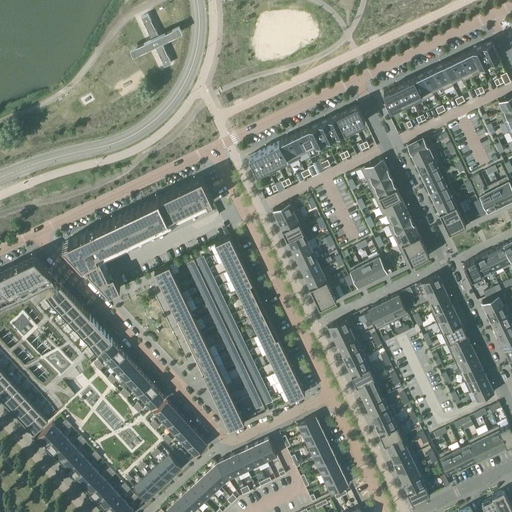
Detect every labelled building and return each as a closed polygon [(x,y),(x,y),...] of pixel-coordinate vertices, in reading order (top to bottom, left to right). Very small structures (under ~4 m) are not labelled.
[(133,55),(154,45),(164,66),(171,62),(161,41),(182,31),(179,24),(158,34),(148,13),(141,16),(151,37),(130,47),(133,55)] [(492,39),(481,44),(489,61),(500,56),(492,39)] [(481,44),(472,49),(480,65),(489,61),(481,44)] [(91,95),(122,57),(111,48),(80,86),(91,95)] [(472,49),(462,54),(472,75),(482,70),(480,65),(472,49)] [(462,54),(452,58),(462,78),(461,78),(462,80),(472,75),(462,54)] [(452,58),(442,63),(451,82),(452,82),(461,78),(462,78),(452,58)] [(442,63),(433,67),(442,87),(441,87),(443,89),(453,84),(452,82),(451,82),(442,63)] [(433,67),(423,72),(432,92),(433,91),(441,87),(442,87),(433,67)] [(423,72),(414,77),(423,96),(422,96),(423,99),(434,93),(433,91),(432,92),(423,72)] [(414,77),(403,81),(411,98),(412,101),(422,96),(423,96),(414,77)] [(403,81),(394,86),(402,103),(411,98),(403,81)] [(402,103),(394,86),(383,91),(391,108),(402,103)] [(499,111),(511,105),(511,92),(497,100),(501,110),(499,111)] [(357,103),(347,108),(355,125),(365,120),(357,103)] [(511,105),(499,111),(504,121),(511,117),(511,105)] [(347,108),(337,113),(345,130),(346,133),(357,128),(355,125),(347,108)] [(337,113),(327,118),(335,134),(345,130),(337,113)] [(327,118),(317,122),(326,139),(335,134),(327,118)] [(317,122),(308,127),(316,143),(325,139),(317,122)] [(308,127),(298,131),(308,151),(318,146),(316,143),(308,127)] [(298,131),(288,136),(298,156),(308,151),(298,131)] [(407,143),(412,153),(433,143),(428,133),(407,143)] [(288,136),(279,141),(287,157),(286,158),(288,163),(299,158),(298,156),(288,136)] [(279,141),(269,145),(277,162),(286,158),(287,157),(279,141)] [(412,153),(416,163),(437,153),(433,143),(412,153)] [(269,146),(259,150),(267,167),(272,165),(277,162),(272,152),(269,146)] [(267,167),(259,150),(249,155),(257,172),(267,167)] [(416,163),(421,173),(442,163),(437,153),(416,163)] [(360,167),(365,177),(387,166),(382,156),(360,167)] [(421,173),(425,182),(446,172),(442,163),(421,173)] [(365,177),(370,186),(392,176),(387,166),(365,177)] [(425,182),(430,191),(451,181),(446,172),(425,182)] [(65,243),(64,244),(80,262),(91,273),(95,278),(107,291),(108,290),(108,289),(112,287),(113,290),(113,291),(120,288),(113,273),(108,276),(98,255),(103,253),(107,251),(127,241),(150,230),(155,228),(206,204),(203,199),(210,195),(213,200),(208,202),(208,203),(213,200),(202,175),(161,195),(159,196),(158,196),(157,196),(156,197),(146,202),(145,202),(140,205),(139,205),(134,208),(132,208),(127,211),(126,211),(125,212),(122,213),(121,214),(120,214),(115,217),(114,217),(109,219),(109,220),(108,220),(103,222),(103,223),(102,223),(101,223),(96,226),(96,225),(96,226),(95,226),(88,230),(69,239),(70,239),(71,242),(66,244),(65,243)] [(511,185),(507,175),(497,180),(507,201),(511,198),(511,185)] [(370,186),(374,196),(396,186),(392,176),(370,186)] [(497,180),(487,185),(497,205),(507,201),(497,180)] [(430,191),(435,201),(455,191),(451,181),(430,191)] [(497,205),(487,185),(488,187),(478,192),(487,210),(497,205)] [(374,196),(379,205),(401,195),(396,186),(374,196)] [(435,201),(439,211),(460,201),(458,202),(454,193),(456,192),(455,191),(435,201)] [(379,205),(383,215),(405,204),(401,195),(379,205)] [(273,208),(277,218),(298,208),(294,199),(293,198),(273,208)] [(439,211),(444,221),(465,211),(460,201),(439,211)] [(389,222),(390,223),(410,214),(405,204),(383,215),(385,214),(389,222)] [(277,218),(282,228),(303,218),(298,208),(277,218)] [(465,211),(444,221),(449,232),(470,222),(465,211)] [(390,230),(392,234),(414,224),(410,214),(390,223),(392,228),(390,230)] [(282,228),(287,238),(308,228),(303,218),(282,228)] [(392,234),(397,244),(419,234),(414,224),(392,234)] [(287,238),(291,247),(308,239),(303,230),(308,228),(287,238)] [(215,242),(219,251),(234,244),(230,234),(215,242)] [(397,244),(402,254),(424,244),(419,234),(397,244)] [(291,247),(296,256),(312,248),(308,239),(291,247)] [(511,239),(503,243),(511,261),(511,239)] [(511,261),(503,243),(494,248),(501,264),(510,260),(511,262),(511,261)] [(219,251),(224,260),(239,253),(234,244),(219,251)] [(424,244),(402,254),(407,264),(407,265),(429,254),(424,244)] [(296,256),(300,266),(317,258),(312,248),(296,256)] [(494,248),(484,253),(493,271),(492,269),(501,264),(494,248)] [(378,252),(368,257),(377,276),(387,271),(379,252),(378,252)] [(239,253),(224,260),(228,270),(243,263),(239,253)] [(484,253),(474,257),(484,278),(483,275),(493,271),(484,253)] [(0,298),(52,274),(35,255),(0,271),(0,298)] [(368,257),(359,262),(368,280),(377,276),(368,257)] [(484,278),(474,257),(464,262),(474,283),(484,278)] [(300,266),(305,276),(326,266),(325,265),(321,267),(317,258),(300,266)] [(368,280),(359,262),(349,266),(348,267),(357,285),(358,285),(368,280)] [(243,263),(228,270),(233,279),(247,272),(243,263)] [(169,264),(154,271),(159,280),(174,273),(169,264)] [(305,276),(310,286),(331,276),(326,266),(305,276)] [(247,272),(233,279),(237,289),(252,282),(247,272)] [(416,283),(421,293),(443,283),(438,272),(416,283)] [(174,273),(159,280),(163,289),(178,282),(174,273)] [(310,286),(315,296),(335,286),(331,276),(310,286)] [(51,291),(45,296),(46,296),(53,304),(68,291),(60,282),(59,283),(53,288),(51,291)] [(168,299),(182,292),(178,282),(163,289),(168,299)] [(252,282),(237,289),(242,298),(256,291),(256,289),(254,286),(253,283),(253,282),(252,283),(252,282)] [(426,291),(430,301),(447,292),(443,283),(421,293),(426,291)] [(335,286),(315,296),(320,307),(340,297),(335,286)] [(401,290),(405,297),(410,295),(406,287),(401,290)] [(68,291),(53,304),(60,312),(75,298),(68,291)] [(256,291),(242,298),(246,307),(261,300),(260,298),(259,295),(258,295),(257,292),(256,291)] [(187,301),(182,292),(168,299),(172,308),(187,301)] [(399,292),(388,297),(398,318),(408,313),(399,292)] [(430,301),(435,310),(452,302),(447,292),(430,301)] [(482,300),(487,310),(507,300),(502,302),(498,293),(482,300)] [(388,297),(379,302),(388,322),(398,318),(388,297)] [(75,298),(60,312),(68,320),(82,306),(75,298)] [(187,301),(172,308),(177,318),(191,311),(191,310),(197,308),(193,298),(187,301)] [(261,300),(246,307),(250,316),(265,309),(264,308),(265,308),(265,307),(264,307),(263,305),(263,304),(261,301),(262,301),(261,301),(261,300)] [(487,310),(491,319),(511,310),(507,300),(487,310)] [(388,322),(379,302),(368,307),(378,327),(388,322)] [(436,321),(436,322),(457,312),(452,302),(435,310),(439,320),(436,321)] [(82,306),(68,320),(75,328),(90,314),(82,306)] [(265,309),(250,316),(255,325),(269,318),(269,317),(269,316),(269,317),(267,314),(268,314),(267,313),(266,311),(266,310),(265,309)] [(491,319),(495,328),(511,320),(511,316),(509,311),(511,310),(491,319)] [(191,311),(177,318),(177,319),(178,321),(178,322),(179,322),(180,324),(180,325),(181,326),(196,319),(191,311)] [(436,322),(441,332),(461,322),(457,312),(436,322)] [(90,314),(75,328),(82,336),(97,322),(90,314)] [(328,325),(333,335),(354,325),(350,314),(328,325)] [(269,318),(255,325),(259,334),(274,327),(273,326),(272,323),(272,322),(272,323),(270,320),(270,319),(269,318)] [(185,335),(200,328),(196,319),(181,326),(185,335)] [(511,320),(495,328),(500,338),(511,331),(511,320)] [(97,322),(82,336),(90,344),(104,330),(97,322)] [(441,332),(446,341),(466,332),(461,322),(441,332)] [(333,335),(338,345),(358,335),(354,326),(355,325),(354,325),(333,335)] [(274,327),(259,334),(263,343),(278,336),(278,335),(277,335),(276,332),(275,329),(275,328),(274,329),(274,327)] [(190,345),(204,338),(200,328),(185,335),(190,345)] [(104,330),(90,344),(98,352),(99,351),(112,339),(104,330)] [(511,331),(500,338),(505,348),(511,344),(511,331)] [(446,341),(450,351),(471,341),(466,332),(446,341)] [(338,345),(342,354),(363,345),(358,335),(338,345)] [(263,343),(257,346),(262,355),(268,352),(268,353),(283,346),(278,336),(263,343)] [(209,347),(204,338),(190,345),(194,354),(209,347)] [(112,339),(99,351),(105,358),(119,345),(112,339)] [(450,351),(455,361),(475,351),(471,341),(450,351)] [(119,345),(105,358),(112,365),(125,353),(119,345)] [(342,354),(347,364),(367,354),(364,356),(360,347),(363,345),(342,354)] [(283,346),(268,353),(272,362),(287,355),(283,346)] [(209,347),(194,354),(198,363),(213,356),(209,347)] [(455,361),(460,371),(480,361),(475,351),(455,361)] [(125,353),(112,365),(118,372),(132,360),(125,353)] [(347,364),(352,374),(372,364),(367,354),(347,364)] [(277,371),(291,364),(287,355),(272,362),(277,371)] [(213,356),(198,363),(199,364),(199,365),(200,367),(200,368),(201,368),(202,371),(203,372),(217,365),(213,356)] [(132,360),(118,372),(125,379),(138,367),(132,360)] [(480,361),(460,371),(464,380),(485,371),(480,362),(480,361)] [(227,381),(231,379),(224,362),(219,364),(227,381)] [(296,373),(291,364),(277,371),(281,380),(296,373)] [(352,374),(356,384),(377,374),(372,364),(352,374)] [(217,365),(203,372),(207,381),(222,374),(217,365)] [(138,367),(125,379),(131,386),(145,374),(138,367)] [(0,372),(0,386),(5,382),(11,377),(4,369),(0,372)] [(464,380),(469,390),(489,380),(485,371),(464,380)] [(281,380),(285,389),(300,382),(296,373),(281,380)] [(145,374),(131,386),(138,393),(151,381),(145,374)] [(222,374),(207,381),(211,391),(226,384),(222,374)] [(356,384),(361,393),(381,384),(377,374),(356,384)] [(5,382),(0,386),(0,394),(3,398),(13,390),(18,385),(11,377),(5,382)] [(489,380),(469,390),(469,391),(472,389),(477,399),(494,391),(489,380)] [(151,381),(138,393),(144,400),(158,388),(151,381)] [(300,382),(285,389),(290,399),(295,397),(305,392),(300,382)] [(211,391),(216,400),(231,393),(226,384),(211,391)] [(361,393),(366,403),(383,395),(378,386),(381,384),(361,393)] [(13,390),(3,398),(11,406),(20,398),(26,393),(18,385),(13,390)] [(158,388),(144,400),(151,408),(165,395),(158,388)] [(20,398),(11,406),(18,414),(27,406),(33,401),(26,393),(20,398)] [(216,400),(220,409),(235,402),(231,393),(216,400)] [(249,395),(236,401),(245,418),(256,413),(254,409),(255,408),(249,395)] [(366,403),(370,413),(387,405),(383,395),(366,403)] [(162,403),(154,411),(161,418),(174,406),(167,398),(162,403)] [(27,406),(18,414),(25,422),(35,414),(40,408),(33,401),(27,406)] [(235,402),(220,409),(225,418),(239,411),(235,402)] [(387,405),(370,413),(375,423),(395,413),(390,403),(387,405)] [(174,406),(161,418),(167,425),(181,413),(174,406)] [(35,414),(25,422),(33,431),(42,422),(48,417),(40,408),(35,414)] [(239,411),(225,418),(229,428),(244,421),(239,411)] [(181,413),(167,425),(174,432),(187,420),(181,413)] [(375,423),(380,433),(400,423),(395,413),(375,423)] [(297,422),(302,432),(320,424),(315,414),(297,422)] [(187,420),(174,432),(180,439),(194,427),(187,420)] [(52,421),(37,435),(45,443),(60,430),(53,422),(52,421)] [(380,433),(384,442),(405,433),(400,423),(380,433)] [(486,423),(476,427),(478,431),(488,427),(486,423)] [(498,424),(497,424),(507,445),(511,442),(511,428),(509,423),(499,427),(498,424)] [(302,432),(307,442),(325,434),(320,424),(302,432)] [(497,424),(488,429),(497,449),(507,445),(497,424)] [(194,427),(180,439),(181,440),(187,446),(200,434),(194,427)] [(488,429),(478,434),(488,454),(497,449),(488,429)] [(60,430),(45,443),(52,451),(67,438),(60,430)] [(384,442),(389,452),(409,442),(405,433),(384,442)] [(200,434),(187,446),(194,454),(198,450),(207,441),(200,434)] [(307,442),(312,452),(329,443),(325,434),(307,442)] [(478,434),(468,438),(478,459),(488,454),(478,434)] [(268,436),(258,441),(267,459),(277,454),(268,436)] [(67,438),(52,451),(60,459),(75,446),(67,438)] [(469,442),(460,446),(468,463),(478,459),(468,438),(469,442)] [(258,441),(248,446),(257,463),(267,459),(258,441)] [(389,452),(394,462),(414,452),(409,442),(389,452)] [(312,452),(316,462),(334,453),(329,443),(312,452)] [(75,446),(60,459),(67,467),(82,453),(75,446)] [(248,446),(239,450),(247,468),(257,463),(248,446)] [(449,447),(448,448),(458,468),(468,463),(460,446),(451,451),(449,447)] [(458,468),(448,448),(438,453),(448,473),(458,468)] [(239,450),(229,455),(237,473),(247,468),(239,450)] [(169,452),(162,459),(174,472),(178,469),(182,465),(175,458),(169,452)] [(394,462),(398,472),(419,462),(414,452),(394,462)] [(82,453),(67,467),(75,475),(89,462),(89,461),(82,453)] [(321,471),(339,463),(334,453),(316,462),(321,471)] [(229,455),(216,461),(228,477),(237,473),(229,455)] [(162,459),(155,465),(167,479),(174,472),(162,459)] [(216,461),(206,470),(220,485),(228,477),(216,461)] [(89,462),(75,475),(82,483),(97,469),(89,462)] [(398,472),(403,481),(423,472),(419,462),(398,472)] [(326,481),(343,473),(339,463),(321,471),(326,481)] [(155,465),(148,472),(160,485),(167,479),(155,465)] [(97,469),(82,483),(89,491),(104,477),(97,469)] [(206,470),(198,478),(212,492),(220,485),(206,470)] [(148,472),(141,478),(153,491),(160,485),(148,472)] [(403,481),(408,491),(428,481),(423,472),(403,481)] [(343,473),(326,481),(331,491),(348,483),(343,473)] [(104,477),(89,491),(97,499),(111,485),(104,477)] [(141,478),(133,485),(146,498),(153,491),(141,478)] [(198,478),(190,485),(204,499),(212,492),(198,478)] [(428,481),(408,491),(413,501),(430,493),(425,483),(428,482),(428,481)] [(111,485),(97,499),(104,507),(119,493),(111,485)] [(190,485),(183,492),(196,507),(204,499),(190,485)] [(503,489),(491,494),(492,496),(499,511),(511,511),(511,500),(509,502),(503,489)] [(183,492),(175,500),(186,511),(190,511),(196,507),(183,492)] [(119,493),(104,507),(108,511),(114,511),(126,501),(119,493)] [(486,511),(499,511),(492,496),(482,501),(486,511)] [(186,511),(175,500),(166,507),(170,511),(186,511)] [(126,501),(114,511),(130,511),(134,509),(126,501)]
